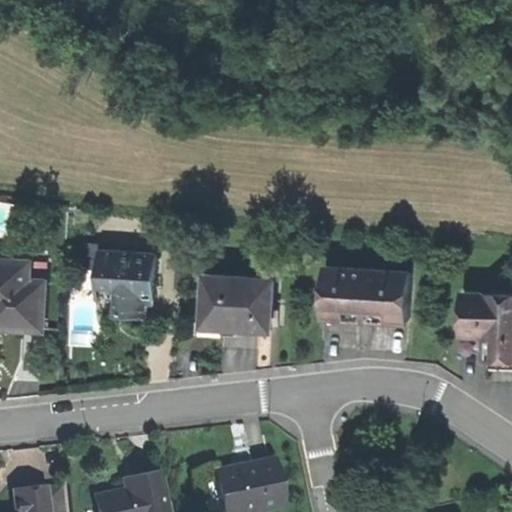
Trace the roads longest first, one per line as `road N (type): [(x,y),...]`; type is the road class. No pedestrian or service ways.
road 1 (residential): [(0,424),(307,388)]
road 2 (residential): [(307,388),(420,389),(511,440)]
road 3 (residential): [(332,511),(307,388)]
